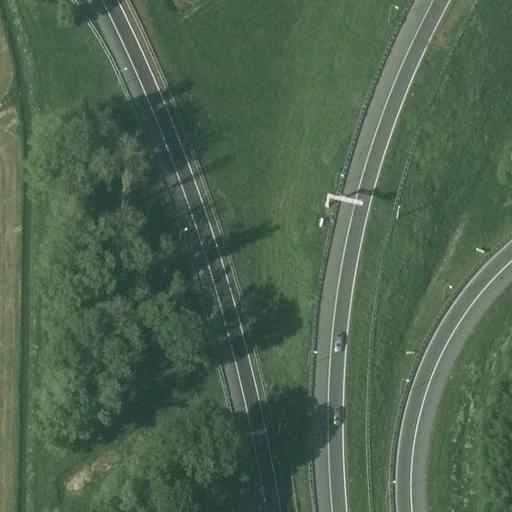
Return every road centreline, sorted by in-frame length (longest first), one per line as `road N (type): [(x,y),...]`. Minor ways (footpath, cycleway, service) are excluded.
road 1 (motorway): [(106,0),(189,181),(275,511)]
road 2 (motorway): [(442,0),(401,84),(352,240),(336,342),(341,511)]
road 3 (motorway): [(406,511),(404,458),(427,365),(459,309),(511,251)]
